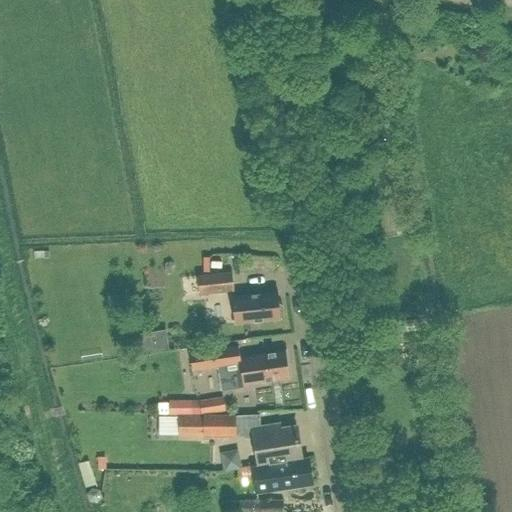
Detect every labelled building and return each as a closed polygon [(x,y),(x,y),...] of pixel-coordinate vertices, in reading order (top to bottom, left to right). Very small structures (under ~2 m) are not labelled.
[(199,293),(232,290),(230,270),(197,273),(199,293)] [(277,302),(276,290),(233,295),(236,322),(278,317),(278,314),(280,311),(280,304),(277,302)] [(218,371),(221,389),(240,386),(240,381),(255,379),(255,380),(287,375),(283,351),(252,355),(252,356),(230,359),(231,369),(218,371)] [(225,407),(223,394),(198,398),(200,411),(225,407)] [(197,399),(168,399),(168,411),(197,411),(197,399)] [(205,416),(168,415),(157,415),(156,434),(202,435),(234,435),(234,413),(205,413),(205,416)] [(257,464),(301,458),(296,423),(265,428),(264,424),(251,426),(257,464)] [(311,484),(307,457),(301,458),(257,464),(252,465),(252,464),(237,466),(238,475),(253,473),(255,492),(311,484)] [(282,511),(283,498),(238,498),(238,511),(282,511)]
